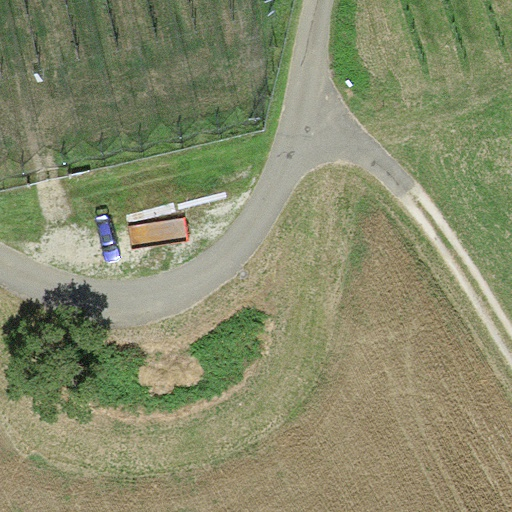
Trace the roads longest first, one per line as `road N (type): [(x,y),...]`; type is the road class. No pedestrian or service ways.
road 1 (track): [(307,0),(297,119),(263,217),(188,290),(118,304),(0,259)]
road 2 (track): [(297,119),(384,174),(511,374)]
